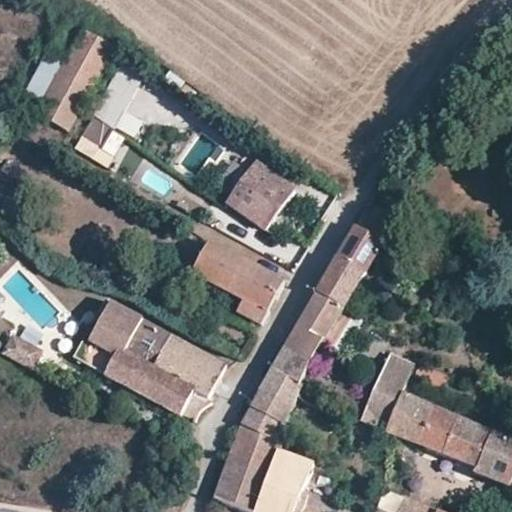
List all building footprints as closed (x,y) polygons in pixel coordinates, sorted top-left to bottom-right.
[(36,114),(80,32),(65,24),(21,105),(36,114)] [(80,32),(36,114),(70,132),(113,50),(80,32)] [(113,129),(95,117),(74,148),(108,168),(114,157),(101,147),(113,129)] [(256,166),(230,204),(270,232),(275,223),(296,193),(256,166)] [(376,208),(357,224),(388,241),(398,253),(395,257),(412,268),(423,252),(404,239),(409,231),(376,208)] [(357,224),(317,291),(345,311),(388,241),(357,224)] [(213,240),(195,273),(245,299),(240,309),(263,322),(286,280),(213,240)] [(317,291),(286,345),(314,361),(345,311),(317,291)] [(109,301),(79,356),(185,415),(197,394),(208,401),(228,366),(109,301)] [(11,349),(6,356),(22,365),(31,348),(20,342),(15,351),(11,349)] [(252,407),(242,426),(283,442),(306,392),(303,390),(314,361),(286,345),(261,389),(252,407)] [(421,363),(415,378),(439,389),(446,374),(421,363)] [(382,385),(369,426),(391,434),(406,398),(382,385)] [(511,444),(406,398),(391,434),(479,472),(477,477),(511,490),(511,444)] [(242,426),(215,500),(246,511),(324,511),(304,500),(317,461),(280,449),(283,442),(242,426)] [(397,511),(407,485),(387,478),(382,503),(380,511),(397,511)]
